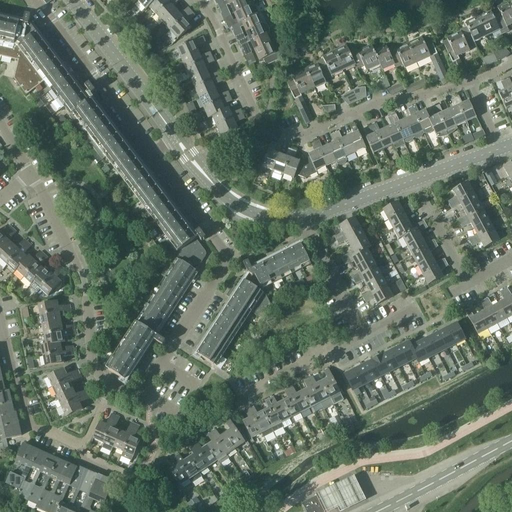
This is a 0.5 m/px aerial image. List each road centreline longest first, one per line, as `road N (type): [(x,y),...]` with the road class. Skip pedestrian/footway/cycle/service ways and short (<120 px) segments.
road 1 (residential): [(111,385),(146,394),(228,259),(152,158)]
road 2 (residential): [(111,385),(91,360),(85,281),(31,174)]
road 3 (residential): [(152,158),(33,0)]
road 4 (residential): [(472,85),(383,100),(284,141)]
road 5 (tertiary): [(176,139),(70,0)]
road 6 (residential): [(82,449),(30,423),(0,318)]
road 7 (tertiary): [(302,218),(235,204),(176,139)]
road 8 (secondary): [(376,511),(511,440)]
road 9 (residential): [(359,338),(302,218)]
road 10 (residential): [(255,119),(196,0)]
road 11 (residential): [(241,397),(359,338)]
